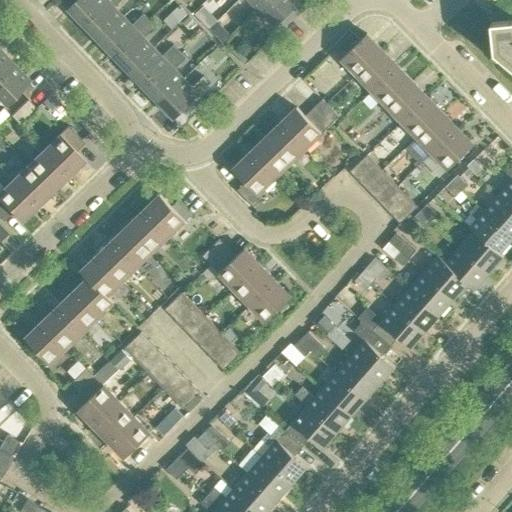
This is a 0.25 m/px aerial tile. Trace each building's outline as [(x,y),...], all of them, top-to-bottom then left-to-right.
[(76,0),(67,9),(83,24),(108,0),(76,0)] [(108,0),(83,24),(98,40),(123,15),(115,7),(121,0),(108,0)] [(184,0),(184,2),(193,12),(203,2),(201,0),(184,0)] [(248,0),(258,11),(269,0),(248,0)] [(297,0),(269,0),(258,11),(274,27),(299,2),(297,0)] [(180,21),(188,14),(180,5),(172,13),(180,21)] [(98,40),(113,56),(150,20),(143,13),(132,24),(123,15),(98,40)] [(212,13),(203,22),(209,28),(218,20),(212,13)] [(196,23),(189,15),(182,21),(189,29),(196,23)] [(511,19),(491,22),(493,44),(491,45),(492,53),(498,58),(499,56),(511,66),(511,19)] [(113,56),(128,71),(153,47),(145,38),(156,26),(150,20),(113,56)] [(217,22),(210,29),(217,36),(221,31),(221,26),(217,22)] [(341,58),(357,75),(383,50),(367,33),(341,58)] [(143,87),(180,51),(173,44),(162,55),(153,47),(128,71),(143,87)] [(0,76),(13,64),(0,50),(0,76)] [(357,75),(372,90),(398,65),(383,50),(357,75)] [(143,87),(158,102),(184,78),(175,70),(187,58),(180,51),(143,87)] [(13,64),(0,76),(0,101),(3,105),(28,80),(13,64)] [(372,90),(387,106),(413,81),(398,65),(372,90)] [(184,78),(158,102),(173,118),(210,82),(203,75),(192,86),(184,78)] [(387,106),(402,121),(428,96),(413,81),(387,106)] [(44,100),(42,102),(50,111),(52,109),(59,103),(50,94),(44,100)] [(402,121),(417,137),(443,112),(428,96),(402,121)] [(297,106),(280,122),(305,148),(339,116),(322,98),(305,115),(297,106)] [(9,116),(18,124),(35,108),(27,99),(9,116)] [(417,137),(432,152),(458,127),(443,112),(417,137)] [(280,122),(265,137),(290,163),(305,148),(280,122)] [(67,125),(42,150),(67,175),(83,160),(75,151),(83,143),(67,125)] [(458,127),(432,152),(447,169),(474,144),(458,127)] [(265,137),(249,152),(275,179),(290,163),(265,137)] [(42,150),(26,165),(51,190),(67,175),(42,150)] [(275,179),(249,152),(233,168),(245,181),(237,190),(253,207),(263,198),(259,194),(275,179)] [(349,171),(358,179),(375,163),(367,154),(349,171)] [(467,165),(477,176),(483,169),(473,159),(467,165)] [(358,179),(366,188),(383,171),(375,163),(358,179)] [(26,165),(11,180),(36,205),(51,190),(26,165)] [(511,176),(511,178),(498,194),(511,206),(511,166),(507,172),(511,176)] [(366,188),(375,197),(392,180),(383,171),(366,188)] [(457,174),(452,179),(462,190),(468,185),(457,174)] [(462,190),(452,179),(445,186),(455,197),(461,191),(462,190)] [(36,205),(11,180),(0,189),(0,218),(2,221),(11,213),(19,221),(36,205)] [(375,197),(383,205),(400,189),(392,180),(375,197)] [(383,205),(391,214),(409,197),(400,189),(383,205)] [(461,191),(455,197),(460,201),(466,196),(461,191)] [(160,194),(143,210),(168,236),(185,220),(160,194)] [(511,206),(498,194),(484,210),(511,234),(511,206)] [(409,197),(391,214),(400,223),(417,206),(409,197)] [(426,204),(420,209),(431,220),(437,214),(426,204)] [(469,227),(473,230),(500,253),(500,252),(511,238),(511,234),(484,210),(476,204),(469,212),(477,219),(469,227)] [(431,220),(420,209),(414,216),(424,226),(431,220)] [(143,210),(128,225),(153,251),(168,236),(143,210)] [(128,225),(112,240),(137,266),(153,251),(128,225)] [(473,230),(459,246),(489,272),(504,256),(500,252),(500,253),(473,230)] [(399,251),(408,259),(416,249),(396,232),(388,242),(399,251)] [(210,264),(228,247),(219,239),(202,255),(210,264)] [(112,240),(97,255),(122,281),(137,266),(112,240)] [(394,258),(399,251),(388,242),(383,248),(394,258)] [(459,246),(445,262),(468,282),(467,283),(474,289),(489,272),(459,246)] [(235,289),(261,264),(245,247),(236,256),(228,247),(210,264),(235,289)] [(80,271),(87,278),(88,277),(106,295),(107,295),(122,281),(97,255),(80,271)] [(438,255),(423,272),(453,298),(467,283),(468,282),(445,262),(438,255)] [(374,258),(360,273),(371,283),(376,278),(379,281),(388,270),(374,258)] [(235,289),(250,305),(276,279),(261,264),(235,289)] [(423,272),(409,288),(439,314),(453,298),(423,272)] [(371,283),(360,273),(354,280),(365,290),(371,283)] [(87,278),(73,292),(98,318),(114,302),(107,295),(106,295),(88,277),(87,278)] [(276,279),(250,305),(265,321),(292,295),(276,279)] [(409,288),(395,304),(425,331),(439,314),(409,288)] [(73,292),(57,307),(82,333),(98,318),(73,292)] [(165,308),(173,317),(190,300),(182,292),(165,308)] [(173,317),(181,326),(199,309),(190,300),(173,317)] [(395,304),(372,330),(390,346),(398,337),(410,347),(425,331),(395,304)] [(57,307),(41,322),(66,348),(82,333),(57,307)] [(181,326),(190,334),(207,318),(199,309),(181,326)] [(318,321),(328,332),(334,326),(324,315),(318,321)] [(190,334),(198,343),(215,326),(207,318),(190,334)] [(66,348),(41,322),(25,338),(50,364),(66,348)] [(198,343),(207,352),(224,335),(215,326),(198,343)] [(372,330),(350,356),(380,382),(394,365),(382,355),(390,346),(372,330)] [(124,348),(133,356),(150,340),(141,331),(124,348)] [(310,349),(310,350),(318,357),(327,349),(318,341),(308,331),(300,339),(310,349)] [(207,352),(215,360),(232,344),(224,335),(207,352)] [(304,356),(310,350),(310,349),(300,339),(293,345),(304,356)] [(133,356),(141,365),(158,348),(150,340),(133,356)] [(232,344),(215,360),(223,369),(240,352),(232,344)] [(141,365),(149,374),(167,357),(158,348),(141,365)] [(120,371),(132,359),(122,350),(110,361),(120,371)] [(350,356),(335,372),(365,398),(380,382),(350,356)] [(149,374),(158,382),(175,366),(167,357),(149,374)] [(275,363),(269,369),(279,380),(285,374),(275,363)] [(158,382),(166,391),(183,374),(175,366),(158,382)] [(77,392),(95,374),(87,367),(69,384),(77,392)] [(279,380),(269,369),(262,375),(272,386),(279,380)] [(335,372),(321,388),(351,415),(365,398),(335,372)] [(94,428),(121,401),(103,384),(95,374),(77,392),(86,401),(77,410),(94,428)] [(166,391),(174,400),(192,383),(183,374),(166,391)] [(192,383),(174,400),(183,408),(200,392),(192,383)] [(295,394),(307,405),(337,431),(351,415),(321,388),(314,396),(302,386),(295,394)] [(0,408),(0,409),(9,401),(0,391),(0,408)] [(94,428),(109,443),(136,417),(121,401),(94,428)] [(307,405),(284,430),(296,441),(302,446),(310,437),(322,448),(337,431),(307,405)] [(236,422),(225,411),(219,417),(229,428),(236,422)] [(136,417),(109,443),(126,461),(153,435),(136,417)] [(32,426),(27,420),(21,426),(26,431),(32,426)] [(212,424),(203,432),(213,443),(218,446),(222,450),(231,442),(222,435),(212,424)] [(253,449),(261,456),(292,482),(307,466),(289,450),(296,441),(284,430),(278,425),(271,434),(267,431),(261,439),(253,449)] [(203,432),(188,447),(202,462),(218,446),(213,443),(203,432)] [(8,433),(3,441),(16,448),(20,441),(8,433)] [(16,448),(3,441),(0,446),(0,448),(12,456),(16,448)] [(188,447),(172,462),(183,473),(188,467),(195,474),(205,464),(202,462),(188,447)] [(261,456),(248,472),(278,498),(292,482),(261,456)] [(183,473),(172,462),(166,468),(176,479),(183,473)] [(248,472),(233,488),(260,511),(265,511),(278,498),(248,472)] [(214,487),(207,494),(227,511),(260,511),(233,488),(226,497),(214,487)] [(227,511),(207,494),(201,502),(211,511),(227,511)] [(20,511),(30,511),(35,503),(28,499),(20,511)] [(49,511),(35,503),(30,511),(49,511)]
